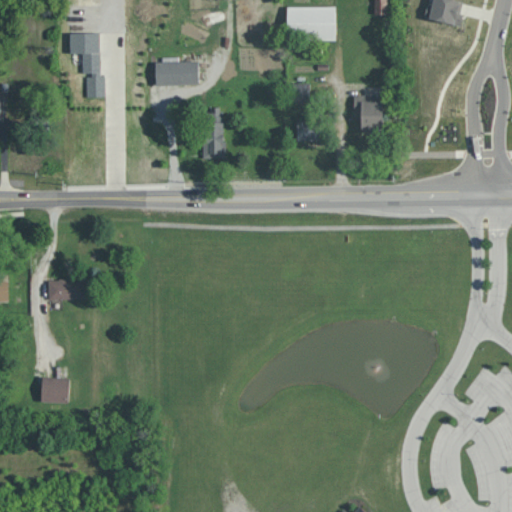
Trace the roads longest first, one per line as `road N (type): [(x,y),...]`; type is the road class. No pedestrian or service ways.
road 1 (primary): [(244,193),(511,191)]
road 2 (residential): [(500,192),(501,77),(491,64),(471,102),(473,192)]
